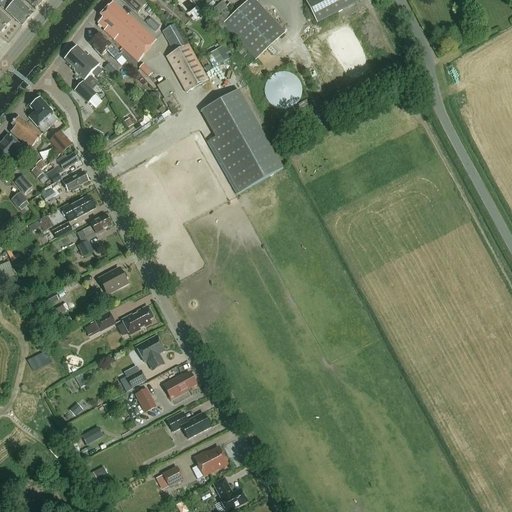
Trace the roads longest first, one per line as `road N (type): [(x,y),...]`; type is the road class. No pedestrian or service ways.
road 1 (residential): [(280,511),(85,155),(66,101),(45,80)]
road 2 (unclassified): [(511,246),(437,105),(428,55),(398,0)]
